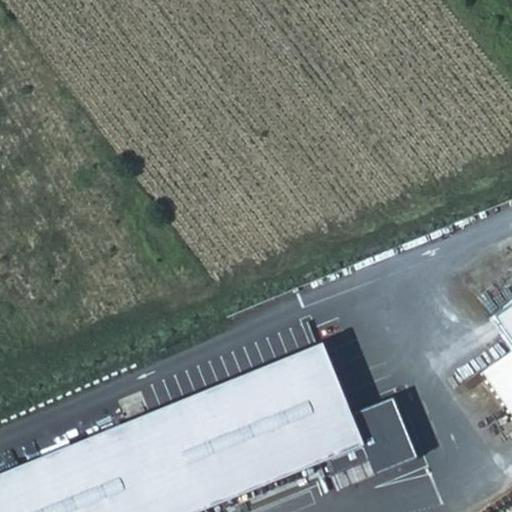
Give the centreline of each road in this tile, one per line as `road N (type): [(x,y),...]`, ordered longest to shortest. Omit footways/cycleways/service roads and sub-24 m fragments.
road 1 (unknown): [(388,287),(0,460)]
road 2 (unknown): [(446,423),(388,287)]
road 3 (unknown): [(511,234),(388,287)]
road 4 (unknown): [(411,511),(460,500),(466,487),(446,423)]
